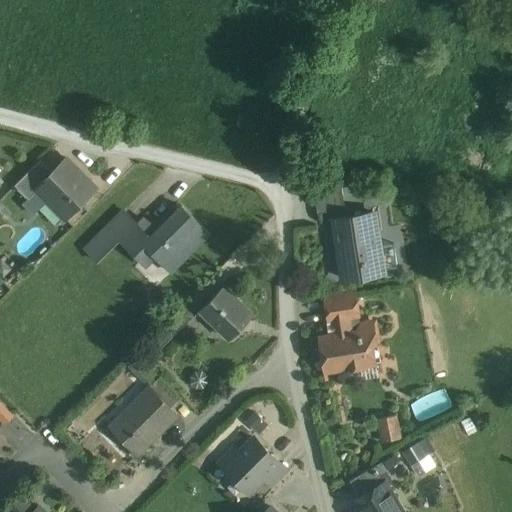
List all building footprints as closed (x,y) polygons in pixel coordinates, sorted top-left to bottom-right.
[(53,173),(36,190),(37,191),(64,219),(95,188),(67,159),(53,173)] [(40,160),(14,186),(28,200),(37,191),(36,190),(53,173),(40,160)] [(183,208),(151,239),(137,225),(120,243),(140,262),(150,252),(172,273),(210,235),(183,208)] [(125,213),(108,230),(120,243),(137,225),(125,213)] [(373,214),(333,220),(343,280),(383,273),(373,214)] [(120,243),(108,230),(85,253),(97,265),(120,243)] [(253,316),(224,287),(200,311),(228,340),(253,316)] [(354,289),(323,295),(327,322),(331,321),(349,318),(359,317),(354,289)] [(183,305),(162,326),(173,337),(194,317),(183,305)] [(361,323),(356,330),(356,332),(351,333),(349,318),(331,321),(334,336),(318,339),(324,372),(375,363),(372,343),(373,343),(378,336),(377,327),(369,322),(361,323)] [(173,337),(162,326),(152,337),(163,348),(173,337)] [(181,398),(159,377),(148,388),(152,392),(153,391),(171,408),(181,398)] [(152,392),(132,412),(128,408),(110,426),(138,454),(177,415),(171,408),(153,391),(152,392)] [(0,402),(0,418),(7,424),(17,413),(2,400),(0,402)] [(397,415),(376,418),(381,448),(401,445),(397,415)] [(439,465),(429,437),(407,445),(418,473),(439,465)] [(255,438),(238,455),(232,449),(220,462),(226,467),(225,468),(249,492),(262,479),(278,462),(255,438)] [(278,462),(262,479),(272,488),(290,470),(280,460),(278,462)] [(381,462),(350,481),(360,497),(386,482),(387,483),(392,480),(381,462)] [(360,497),(355,501),(361,511),(402,511),(397,502),(397,500),(387,483),(386,482),(360,497)] [(1,511),(33,511),(35,510),(20,494),(1,511)]
